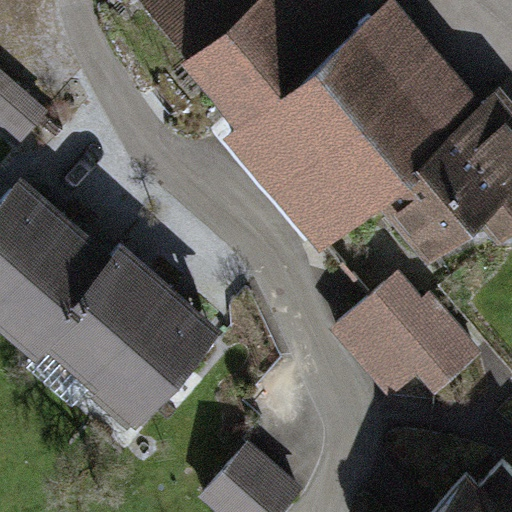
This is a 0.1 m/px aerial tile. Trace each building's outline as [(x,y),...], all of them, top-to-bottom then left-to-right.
[(151,0),(199,56),(191,63),(247,128),(234,140),(311,228),(367,181),(418,241),(466,200),(489,226),(511,206),(511,108),(503,97),(489,109),(400,5),(349,48),(307,0),(151,0)] [(43,109),(0,72),(0,113),(23,133),(43,109)] [(107,262),(15,184),(0,201),(0,318),(36,350),(44,341),(130,414),(208,323),(119,247),(107,262)] [(397,268),(331,322),(385,388),(416,363),(433,384),(481,344),(440,294),(427,304),(397,268)] [(269,511),(290,488),(241,446),(197,496),(215,511),(269,511)] [(511,511),(511,459),(505,453),(484,474),(472,463),(422,511),(511,511)]
